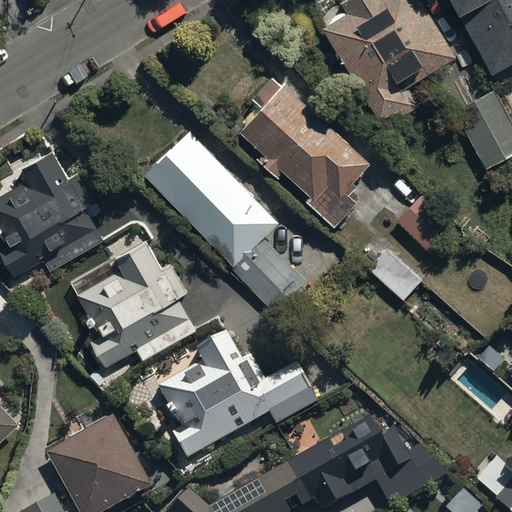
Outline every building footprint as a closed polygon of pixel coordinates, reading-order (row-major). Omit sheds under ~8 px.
[(408,77),(454,50),(424,1),(420,4),(417,0),(345,0),(348,4),(321,20),(382,122),(420,99),(408,77)] [(511,68),(511,0),(444,0),(488,81),(511,68)] [(372,155),(288,78),(241,129),(267,153),(260,160),(278,176),(284,169),(311,194),(307,198),(336,225),(358,202),(342,187),(372,155)] [(511,119),(497,90),(456,111),(487,169),(511,155),(511,119)] [(278,215),(189,124),(144,168),(233,260),(230,262),(273,306),(304,277),(260,232),(278,215)] [(0,231),(0,232),(6,229),(15,246),(5,252),(17,273),(45,258),(51,268),(105,238),(88,207),(95,203),(78,173),(71,177),(53,146),(51,148),(45,138),(22,151),(27,161),(22,164),(31,179),(0,196),(0,231)] [(430,193),(401,220),(431,252),(460,225),(430,193)] [(138,344),(143,352),(195,324),(177,292),(187,287),(170,257),(162,262),(145,231),(114,248),(115,251),(70,277),(89,311),(94,309),(104,327),(91,335),(106,362),(138,344)] [(424,278),(387,246),(368,267),(405,299),(424,278)] [(174,429),(186,452),(269,408),(275,419),(318,396),(297,358),(266,375),(252,350),(243,355),(226,324),(197,339),(206,356),(159,382),(178,417),(182,415),(186,422),(174,429)] [(0,437),(16,422),(0,405),(0,437)] [(93,511),(151,481),(112,410),(81,427),(77,420),(57,431),(61,439),(45,447),(80,511),(93,511)] [(333,444),(328,436),(207,502),(187,484),(166,508),(170,511),(286,511),(316,493),(323,506),(376,475),(391,502),(448,468),(419,442),(408,448),(394,422),(374,432),(365,414),(352,422),(357,431),(333,444)] [(511,511),(511,457),(504,466),(511,473),(511,485),(497,501),(509,511),(511,511)] [(65,511),(56,492),(19,510),(19,511),(65,511)]
